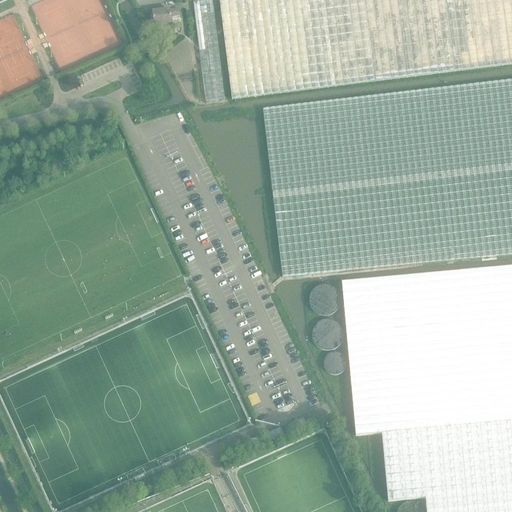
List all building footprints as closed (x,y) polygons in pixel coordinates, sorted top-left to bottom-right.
[(225,101),(212,0),(192,0),(199,52),(205,104),(225,101)] [(511,0),(219,0),(232,100),(511,65),(511,0)] [(170,17),(179,16),(178,8),(152,12),(154,25),(171,23),(170,17)] [(436,262),(511,255),(511,80),(435,89),(263,110),(272,190),(282,277),(436,262)] [(511,511),(511,267),(434,274),(342,283),(357,436),(382,434),(382,435),(387,502),(389,502),(425,499),(426,511),(511,511)] [(315,284),(309,309),(335,315),(341,290),(315,284)] [(321,346),(334,347),(335,337),(322,336),(321,346)] [(268,434),(271,441),(286,435),(283,427),(268,434)] [(258,437),(251,440),(254,446),(261,443),(258,437)]
